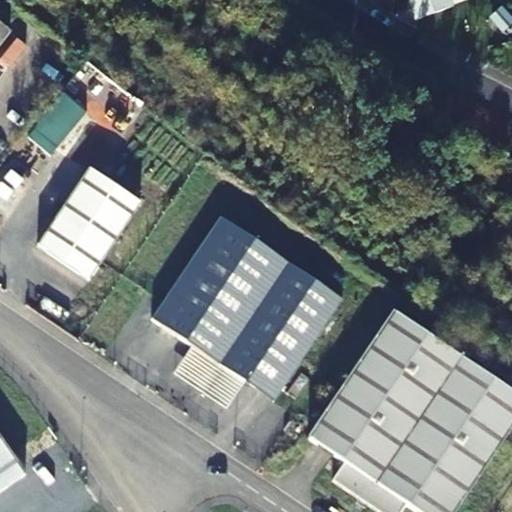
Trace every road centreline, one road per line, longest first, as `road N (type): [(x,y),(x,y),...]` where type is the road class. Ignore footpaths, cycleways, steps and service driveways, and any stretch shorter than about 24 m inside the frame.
road 1 (unclassified): [(107,409),(217,464),(287,511)]
road 2 (residential): [(511,99),(330,0)]
road 3 (unclassified): [(0,324),(107,409)]
